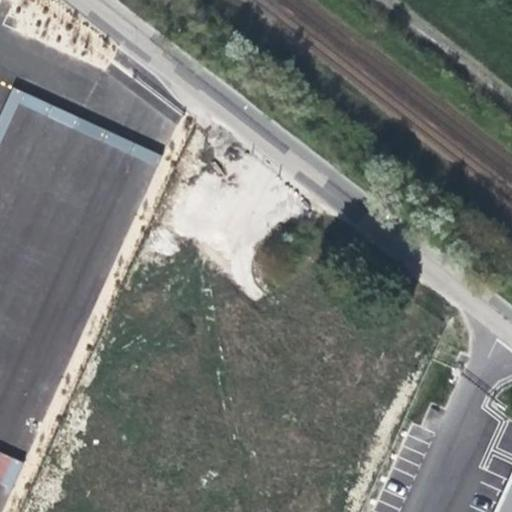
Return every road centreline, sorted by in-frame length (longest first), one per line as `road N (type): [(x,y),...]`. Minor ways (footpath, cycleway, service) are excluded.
road 1 (tertiary): [(92,0),(511,328)]
road 2 (track): [(511,100),(384,0)]
